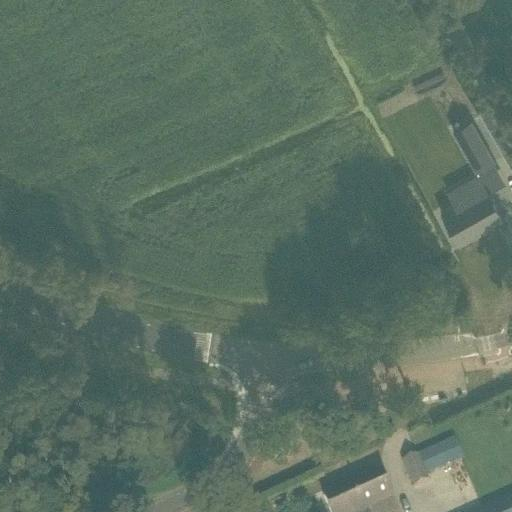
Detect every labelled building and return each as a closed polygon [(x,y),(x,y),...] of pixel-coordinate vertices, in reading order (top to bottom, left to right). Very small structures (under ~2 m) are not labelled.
[(470,118),(453,128),(476,170),(494,160),(470,118)] [(447,143),(436,149),(431,141),(409,153),(430,187),(462,168),(447,143)] [(454,202),(441,210),(458,241),(504,216),(486,184),(485,185),(454,202)] [(429,482),(435,497),(469,481),(458,457),(424,472),(417,456),(403,463),(414,489),(429,482)] [(366,511),(370,510),(370,511),(397,511),(380,473),(324,499),(329,511),(366,511)] [(511,511),(511,503),(493,511),(511,511)]
